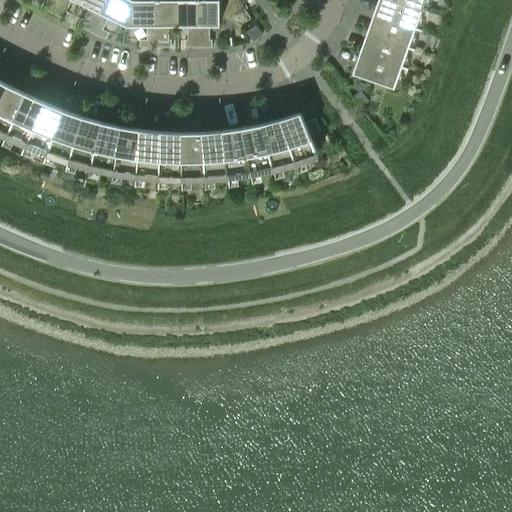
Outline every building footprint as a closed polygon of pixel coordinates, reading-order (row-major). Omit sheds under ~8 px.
[(43,0),(41,6),(53,12),(58,0),(51,0),(51,2),(46,0),(43,0)] [(58,0),(53,12),(65,18),(69,11),(62,8),(66,0),(79,0),(81,1),(81,0),(58,0)] [(81,17),(77,24),(89,30),(104,0),(81,0),(81,1),(93,7),(87,20),(81,17)] [(132,0),(104,0),(89,30),(98,34),(106,38),(109,31),(99,26),(105,13),(127,24),(132,0)] [(158,46),(157,0),(132,0),(127,24),(151,24),(151,38),(140,38),(140,46),(149,46),(158,46)] [(157,0),(158,46),(171,46),(171,38),(164,38),(164,24),(178,24),(178,0),(157,0)] [(198,46),(198,0),(178,0),(178,24),(192,24),(192,38),(185,38),(185,46),(198,46)] [(198,0),(198,46),(212,46),(212,38),(205,38),(205,24),(220,24),(219,0),(198,0)] [(404,0),(377,0),(374,11),(415,25),(422,6),(404,0)] [(374,11),(367,30),(408,45),(415,25),(374,11)] [(247,31),(253,40),(262,33),(256,24),(247,31)] [(367,30),(360,49),(402,64),(408,45),(367,30)] [(394,84),(402,64),(360,49),(353,69),(394,84)] [(0,130),(6,134),(26,89),(8,80),(0,96),(0,130)] [(26,143),(45,98),(26,89),(6,134),(26,143)] [(360,90),(353,95),(361,106),(368,100),(360,90)] [(47,151),(63,105),(45,98),(26,143),(47,151)] [(68,159),(82,112),(63,105),(47,151),(68,159)] [(281,115),(297,161),(319,154),(301,108),(281,115)] [(91,165),(102,118),(82,112),(68,159),(91,165)] [(297,161),(281,115),(262,120),(274,167),(297,161)] [(319,129),(315,117),(307,120),(311,132),(319,129)] [(115,171),(121,122),(102,118),(91,165),(115,171)] [(274,167),(262,120),(242,124),(251,172),(274,167)] [(136,174),(142,125),(121,122),(115,171),(136,174)] [(251,172),(242,124),(222,126),(228,175),(251,172)] [(159,176),(162,127),(142,125),(136,174),(159,176)] [(228,175),(222,126),(202,128),(205,177),(228,175)] [(182,177),(182,128),(162,127),(159,176),(182,177)] [(205,177),(202,128),(182,128),(182,177),(205,177)]
